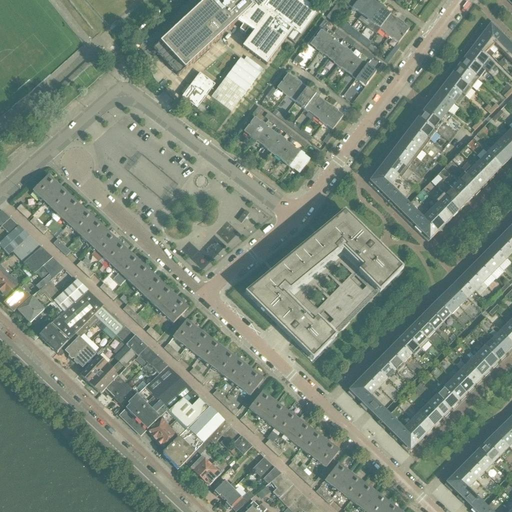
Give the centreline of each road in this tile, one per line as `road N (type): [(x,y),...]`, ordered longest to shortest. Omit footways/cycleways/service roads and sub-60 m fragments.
road 1 (residential): [(292,217),(138,95),(123,92),(0,197)]
road 2 (residential): [(435,511),(205,294)]
road 3 (residential): [(292,217),(461,0)]
road 4 (secondary): [(181,511),(0,339)]
road 5 (residential): [(205,294),(79,178),(75,163)]
